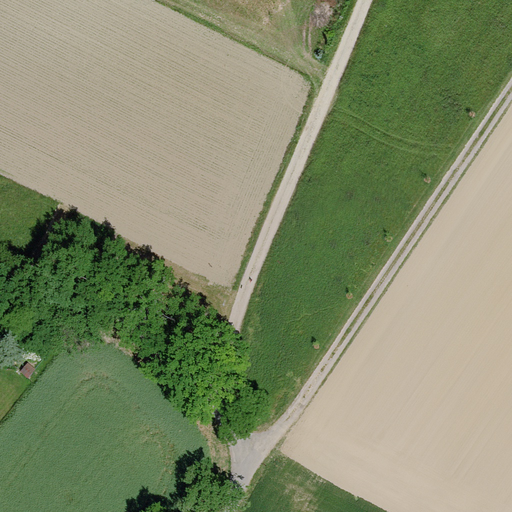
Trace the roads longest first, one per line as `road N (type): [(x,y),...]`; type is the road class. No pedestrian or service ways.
road 1 (track): [(241,485),(511,88)]
road 2 (track): [(214,403),(259,256),(366,0)]
road 3 (unclassified): [(229,511),(243,469),(237,438),(176,361),(145,328),(96,296),(0,264)]
